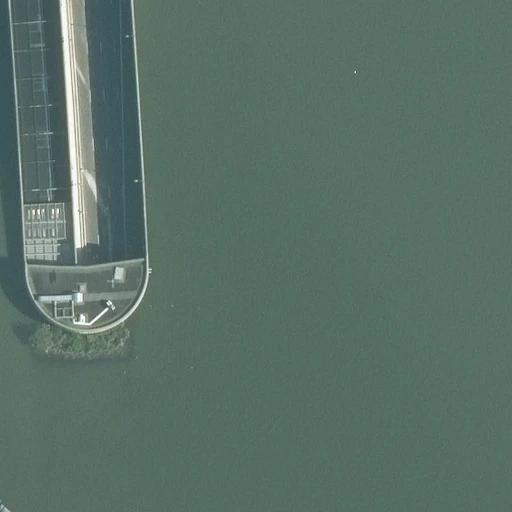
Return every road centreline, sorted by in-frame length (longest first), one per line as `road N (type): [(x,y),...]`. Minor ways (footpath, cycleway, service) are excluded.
road 1 (motorway): [(35,0),(59,511)]
road 2 (motorway): [(108,511),(95,0)]
